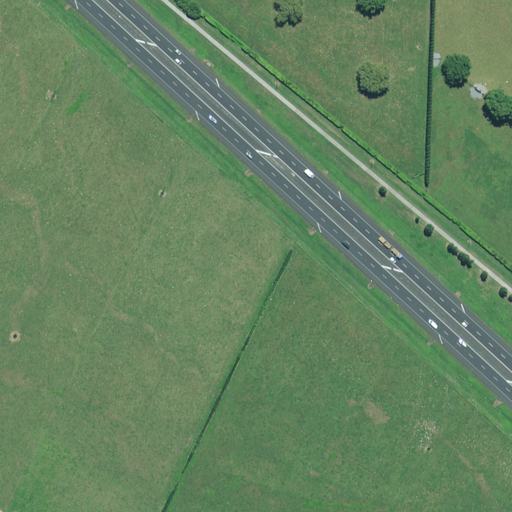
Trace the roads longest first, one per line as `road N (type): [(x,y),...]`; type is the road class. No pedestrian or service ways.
road 1 (motorway): [(511,393),(82,0)]
road 2 (motorway): [(117,0),(511,362)]
